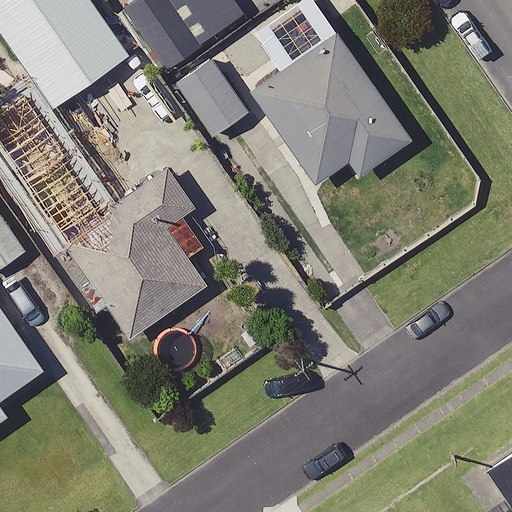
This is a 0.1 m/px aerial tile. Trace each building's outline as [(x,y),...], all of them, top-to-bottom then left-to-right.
[(123,48),(89,0),(0,0),(0,29),(48,99),(123,48)] [(169,0),(119,0),(161,63),(196,41),(169,0)] [(244,11),(235,0),(186,0),(212,35),(244,11)] [(408,135),(331,24),(243,85),(309,181),(344,157),(354,171),(408,135)] [(246,106),(208,51),(172,76),(210,130),(246,106)] [(55,229),(125,330),(204,277),(163,218),(193,198),(163,155),(55,229)] [(0,261),(22,246),(0,213),(0,261)] [(0,390),(39,363),(0,306),(0,412),(2,411),(0,408),(0,390)] [(497,511),(511,511),(511,438),(478,462),(509,504),(497,511)]
